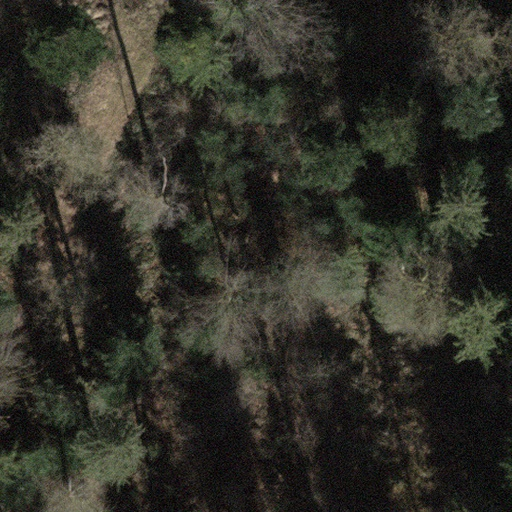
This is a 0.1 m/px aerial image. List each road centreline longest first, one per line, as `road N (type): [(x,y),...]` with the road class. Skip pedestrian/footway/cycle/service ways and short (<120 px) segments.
road 1 (track): [(0,442),(309,0)]
road 2 (track): [(466,511),(511,97)]
